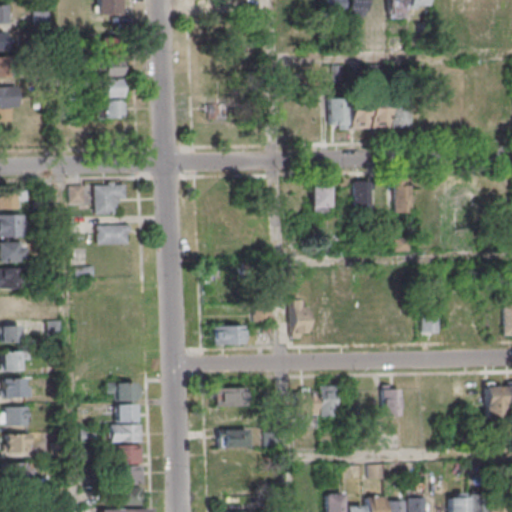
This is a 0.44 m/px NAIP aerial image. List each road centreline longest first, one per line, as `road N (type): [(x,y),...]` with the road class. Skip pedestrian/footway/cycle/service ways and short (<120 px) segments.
road 1 (residential): [(177,511),(156,0)]
road 2 (residential): [(0,166),(511,154)]
road 3 (residential): [(511,357),(281,363)]
